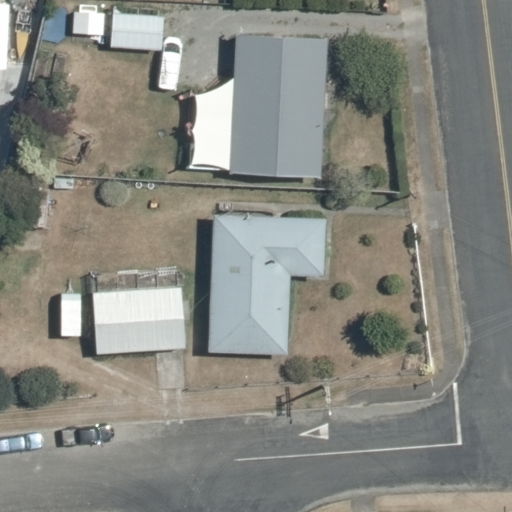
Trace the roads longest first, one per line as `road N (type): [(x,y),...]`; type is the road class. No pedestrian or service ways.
road 1 (residential): [(244,460),(511,438)]
road 2 (residential): [(0,475),(244,460)]
road 3 (residential): [(511,226),(482,0)]
